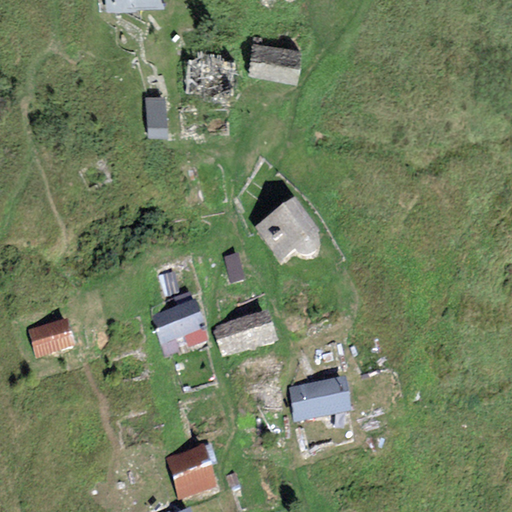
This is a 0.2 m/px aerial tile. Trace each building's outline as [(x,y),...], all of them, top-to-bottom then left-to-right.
[(162,0),(104,0),(106,11),(163,6),(162,0)] [(297,82),(300,48),(251,43),(248,77),(297,82)] [(235,94),(235,57),(184,56),(184,94),(235,94)] [(164,96),(145,97),(148,139),(167,138),(164,96)] [(319,245),(316,237),(319,235),(293,201),(255,230),(280,264),(295,253),(302,258),(310,258),(317,253),(319,245)] [(236,254),(223,257),(230,282),(243,279),(236,254)] [(204,330),(193,300),(150,316),(161,346),(165,359),(180,353),(175,341),(204,330)] [(267,313),(213,328),(221,358),(275,343),(267,313)] [(67,322),(28,331),(35,358),(74,349),(67,322)] [(345,380),(289,389),(295,422),(351,413),(345,380)] [(203,449),(167,460),(179,500),(215,490),(203,449)]
